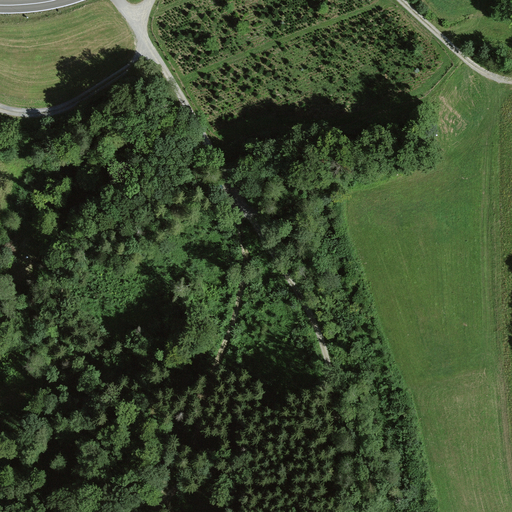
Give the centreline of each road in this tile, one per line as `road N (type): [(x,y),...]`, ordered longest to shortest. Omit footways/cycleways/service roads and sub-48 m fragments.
road 1 (track): [(344,511),(329,361),(307,306),(242,212),(152,54)]
road 2 (track): [(166,499),(182,479),(231,329),(246,254),(242,212),(345,192)]
road 3 (track): [(0,106),(47,114),(152,54),(121,0)]
road 4 (track): [(125,330),(165,459),(166,499)]
road 5 (track): [(403,0),(483,72),(511,79)]
